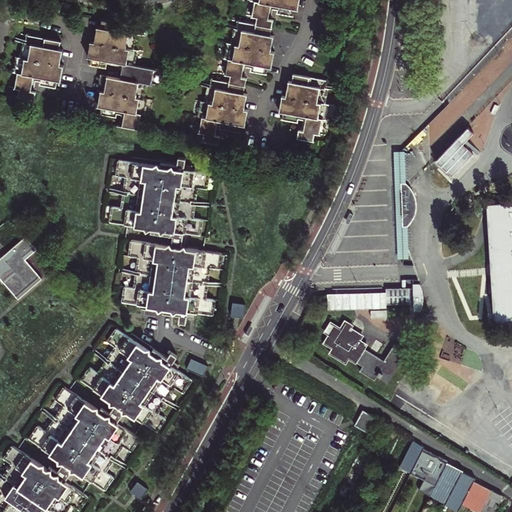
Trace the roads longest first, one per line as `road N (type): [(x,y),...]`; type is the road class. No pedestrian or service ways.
road 1 (tertiary): [(246,376),(353,172),(381,85),(396,0)]
road 2 (tertiary): [(171,511),(246,376)]
road 3 (residential): [(311,0),(259,132)]
road 4 (residential): [(4,12),(73,32),(72,96)]
